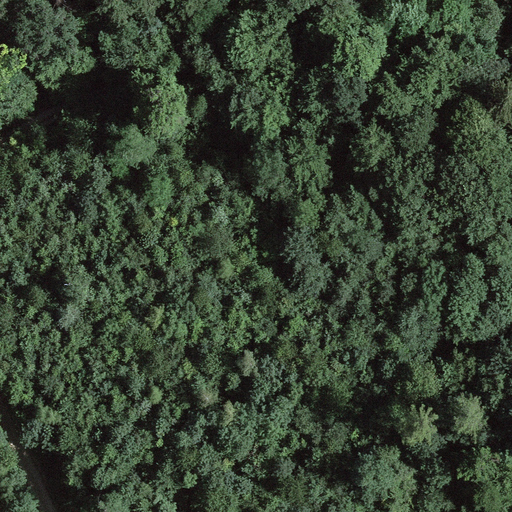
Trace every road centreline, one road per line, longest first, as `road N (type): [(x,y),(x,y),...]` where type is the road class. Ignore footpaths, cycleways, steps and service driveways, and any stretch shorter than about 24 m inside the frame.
road 1 (track): [(0,142),(144,71),(262,0)]
road 2 (track): [(49,511),(0,393)]
